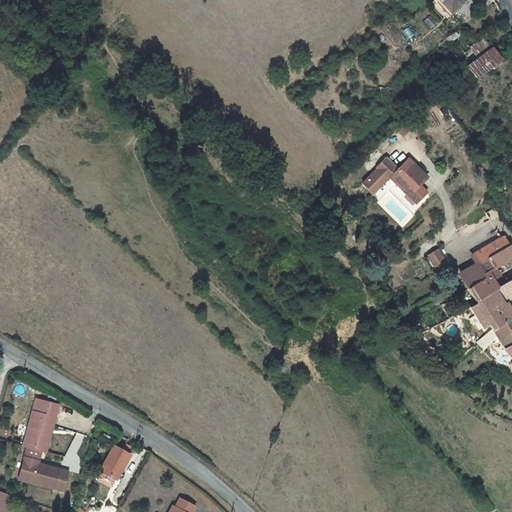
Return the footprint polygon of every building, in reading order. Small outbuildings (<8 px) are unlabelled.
[(439,0),(453,14),(467,0),(439,0)] [(462,46),(469,54),(475,48),(469,40),(462,46)] [(475,48),(469,54),(470,55),(453,69),(462,81),(486,63),(475,48)] [(363,191),(373,200),(388,186),(389,187),(391,185),(407,202),(409,199),(418,209),(427,201),(420,194),(428,185),(411,167),(400,177),(388,165),(378,175),(379,176),(363,191)] [(407,202),(416,211),(418,209),(409,199),(407,202)] [(511,229),(503,236),(505,241),(511,249),(511,229)] [(476,274),(478,273),(485,269),(478,256),(499,243),(494,236),(465,252),(470,260),(466,262),(451,270),(453,273),(455,276),(453,277),(457,284),(476,274)] [(419,253),(428,271),(438,266),(429,248),(428,248),(425,241),(416,245),(420,253),(419,253)] [(478,256),(485,269),(496,263),(508,255),(499,243),(478,256)] [(462,255),(466,262),(470,260),(465,252),(462,255)] [(469,330),(474,338),(483,329),(502,315),(506,312),(498,298),(511,285),(511,284),(505,272),(483,287),(464,299),(471,311),(466,315),(473,327),(469,330)] [(457,284),(464,299),(483,287),(476,274),(457,284)] [(511,329),(502,315),(483,329),(495,345),(511,332),(511,329)] [(511,332),(495,345),(503,355),(501,360),(501,362),(501,363),(501,364),(501,366),(502,367),(503,369),(504,370),(505,371),(506,372),(507,372),(508,372),(509,372),(510,371),(511,371),(511,370),(511,332)] [(23,444),(42,449),(48,423),(53,424),(58,403),(36,397),(23,444)] [(42,449),(46,450),(53,424),(48,423),(42,449)] [(101,469),(117,478),(131,454),(115,444),(101,469)] [(24,455),(18,476),(62,489),(67,470),(37,461),(38,458),(24,455)] [(191,511),(195,506),(181,498),(175,507),(173,505),(169,511),(191,511)]
